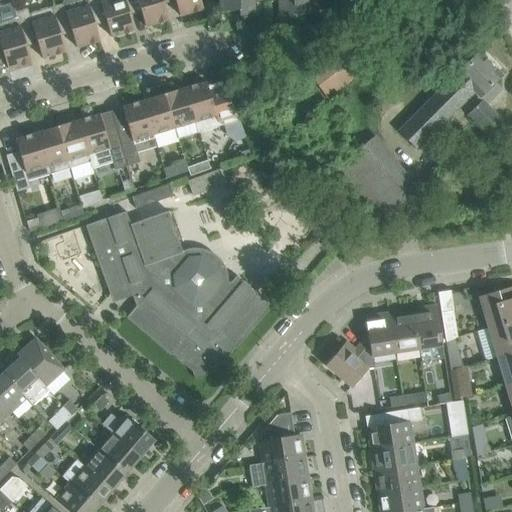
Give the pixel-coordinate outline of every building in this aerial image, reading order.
[(63,0),(61,5),(51,8),(65,52),(59,31),(70,27),(77,49),(100,41),(93,20),(88,6),(86,0),(63,0)] [(134,31),(123,0),(86,0),(88,6),(93,20),(105,17),(111,38),(134,31)] [(123,0),(134,31),(128,10),(139,6),(145,27),(168,20),(161,0),(123,0)] [(161,0),(168,20),(169,20),(162,0),(174,0),(180,17),(203,10),(200,0),(161,0)] [(219,0),(221,12),(239,11),(239,17),(254,15),(253,3),(266,2),(266,0),(219,0)] [(266,0),(266,2),(279,2),(280,14),(295,12),(294,6),(312,5),(311,0),(266,0)] [(15,13),(17,19),(30,63),(31,63),(24,41),(36,38),(42,59),(65,52),(51,8),(29,15),(27,9),(15,13)] [(30,63),(17,19),(0,23),(0,48),(1,49),(8,70),(30,63)] [(308,72),(328,98),(365,70),(344,44),(308,72)] [(487,105),(501,91),(493,84),(502,75),(479,53),(399,133),(416,150),(474,92),(478,97),(475,100),(479,104),(468,115),(489,136),(503,122),(487,105)] [(206,83),(185,89),(198,133),(240,121),(226,88),(209,93),(206,83)] [(177,91),(164,95),(175,129),(178,140),(198,133),(185,89),(177,92),(177,91)] [(152,99),(144,102),(154,135),(175,129),(164,95),(151,99),(152,99)] [(129,131),(118,134),(128,167),(140,163),(137,153),(157,147),(153,135),(154,135),(144,102),(122,108),(129,131)] [(99,115),(78,122),(91,163),(90,163),(92,169),(113,162),(115,171),(128,167),(118,134),(106,137),(99,115)] [(91,163),(78,122),(70,124),(70,123),(57,127),(70,169),(90,163),(91,163)] [(45,132),(37,134),(49,175),(70,169),(57,127),(45,131),(45,132)] [(19,152),(6,156),(17,192),(30,188),(28,182),(49,175),(37,134),(16,141),(19,152)] [(329,174),(362,213),(374,229),(420,192),(375,137),(329,174)] [(251,148),(232,159),(242,174),(260,163),(251,148)] [(208,157),(211,167),(221,164),(219,158),(214,155),(208,157)] [(210,169),(206,160),(187,167),(190,177),(210,169)] [(188,170),(183,161),(162,170),(166,179),(188,170)] [(169,185),(132,198),(136,209),(173,196),(169,185)] [(99,190),(78,197),(81,205),(82,209),(91,206),(103,202),(102,199),(100,192),(99,190)] [(84,214),(81,205),(61,212),(64,222),(84,214)] [(131,225),(126,212),(85,226),(109,294),(129,287),(136,307),(127,318),(171,355),(172,354),(192,372),(195,379),(212,374),(233,349),(234,350),(272,306),(237,276),(231,283),(220,283),(219,272),(212,262),(201,257),(190,258),(187,250),(183,252),(168,212),(131,225)] [(27,222),(30,233),(40,230),(37,219),(27,222)] [(495,295),(479,299),(488,329),(511,321),(511,287),(494,293),(495,295)] [(450,291),(438,293),(446,342),(454,339),(457,338),(450,291)] [(425,314),(413,316),(419,352),(420,363),(444,359),(442,348),(439,325),(436,306),(424,308),(425,314)] [(400,311),(389,313),(395,355),(419,352),(413,316),(401,318),(400,311)] [(366,323),(368,335),(372,359),(395,355),(389,313),(377,315),(378,321),(366,323)] [(511,321),(488,329),(497,357),(511,352),(511,321)] [(352,389),(365,374),(367,371),(374,369),(372,359),(368,335),(355,350),(346,342),(325,366),(352,389)] [(35,339),(19,354),(47,385),(63,370),(35,339)] [(454,339),(446,342),(451,371),(462,368),(454,339)] [(511,352),(497,357),(506,386),(511,384),(511,352)] [(47,385),(19,354),(17,356),(19,359),(5,372),(28,397),(34,405),(48,392),(45,387),(47,385)] [(462,368),(451,371),(452,380),(468,376),(466,367),(462,368)] [(5,372),(0,376),(0,399),(11,412),(28,397),(5,372)] [(424,393),(402,397),(403,405),(427,401),(424,393)] [(448,394),(437,397),(438,405),(446,404),(450,403),(448,394)] [(109,402),(102,396),(93,405),(100,411),(109,402)] [(403,405),(402,397),(388,399),(390,408),(403,405)] [(365,399),(367,412),(380,410),(379,398),(365,399)] [(0,399),(0,422),(11,412),(0,399)] [(64,407),(72,416),(75,413),(79,409),(70,401),(64,407)] [(450,403),(446,404),(448,417),(462,414),(465,414),(463,401),(450,403)] [(64,407),(49,423),(57,432),(57,431),(66,422),(72,416),(64,407)] [(368,429),(372,451),(412,444),(409,422),(421,420),(419,408),(381,414),(383,426),(368,429)] [(75,413),(72,416),(66,422),(72,428),(81,419),(75,413)] [(259,442),(263,464),(304,457),(300,435),(294,436),(291,414),(277,416),(260,435),(261,441),(259,442)] [(127,417),(112,434),(140,457),(151,445),(152,446),(156,442),(127,417)] [(72,428),(66,422),(57,431),(57,432),(50,438),(54,442),(55,441),(57,443),(64,437),(72,428)] [(473,428),(475,436),(487,433),(484,425),(473,428)] [(40,428),(32,436),(39,443),(47,434),(40,428)] [(112,434),(98,450),(128,475),(131,471),(129,470),(140,457),(112,434)] [(39,443),(32,436),(22,445),(29,452),(39,443)] [(412,444),(372,451),(375,472),(416,466),(412,444)] [(44,445),(36,453),(42,459),(50,451),(44,445)] [(98,450),(84,467),(111,491),(122,478),(124,479),(128,475),(98,450)] [(451,452),(452,460),(465,458),(463,450),(451,452)] [(42,459),(36,453),(35,454),(40,459),(32,467),(38,473),(47,465),(42,459)] [(304,457),(263,464),(249,466),(253,488),(266,486),(307,479),(304,457)] [(9,458),(1,467),(8,474),(17,465),(9,458)] [(465,458),(452,460),(454,469),(466,467),(465,458)] [(62,477),(70,484),(70,483),(99,508),(103,504),(101,503),(111,491),(84,467),(77,460),(62,477)] [(416,466),(375,472),(378,494),(419,488),(416,466)] [(11,477),(8,481),(13,486),(20,493),(27,486),(19,479),(11,477)] [(307,479),(266,486),(270,507),(311,501),(307,479)] [(55,501),(68,511),(93,511),(94,511),(96,511),(99,508),(70,483),(70,484),(55,501)] [(13,486),(4,495),(11,502),(20,493),(13,486)] [(198,498),(203,505),(213,499),(206,488),(198,498)] [(419,488),(378,494),(381,511),(406,511),(423,509),(419,488)] [(0,508),(2,511),(11,502),(4,495),(0,491),(0,508)] [(458,495),(459,504),(472,502),(470,493),(458,495)] [(57,511),(51,506),(50,506),(41,499),(30,511),(57,511)] [(312,511),(311,501),(270,507),(270,508),(260,509),(260,511),(312,511)] [(472,502),(459,504),(460,511),(473,510),(472,502)] [(482,503),(483,511),(485,511),(496,510),(495,506),(492,502),(482,503)]
